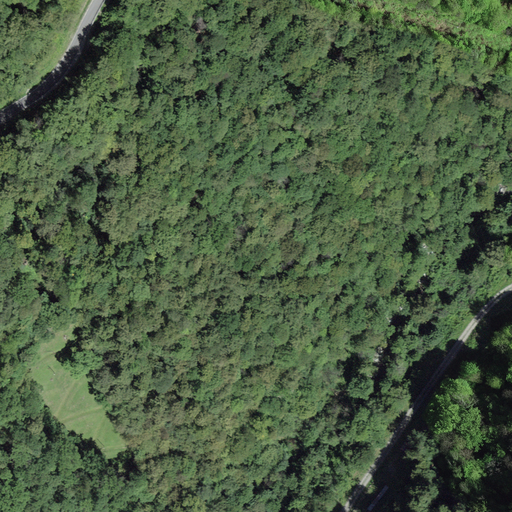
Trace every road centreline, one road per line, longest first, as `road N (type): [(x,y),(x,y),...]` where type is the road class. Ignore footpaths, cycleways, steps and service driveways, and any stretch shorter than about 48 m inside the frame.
road 1 (track): [(511,289),(476,322),(342,511)]
road 2 (tertiary): [(98,0),(62,69),(0,117)]
